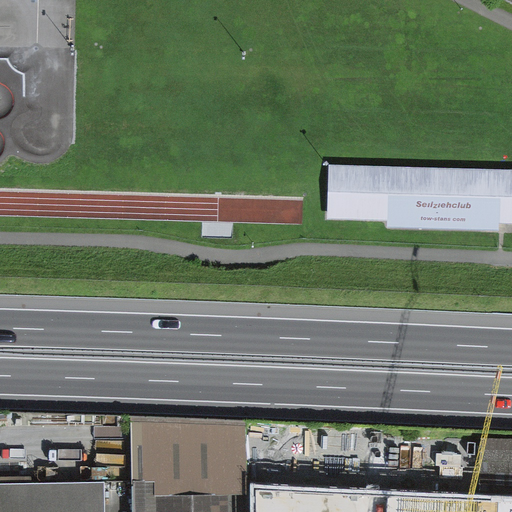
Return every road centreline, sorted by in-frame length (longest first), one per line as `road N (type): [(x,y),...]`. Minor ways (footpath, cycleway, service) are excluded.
road 1 (motorway): [(511,349),(0,328)]
road 2 (motorway): [(0,375),(511,396)]
